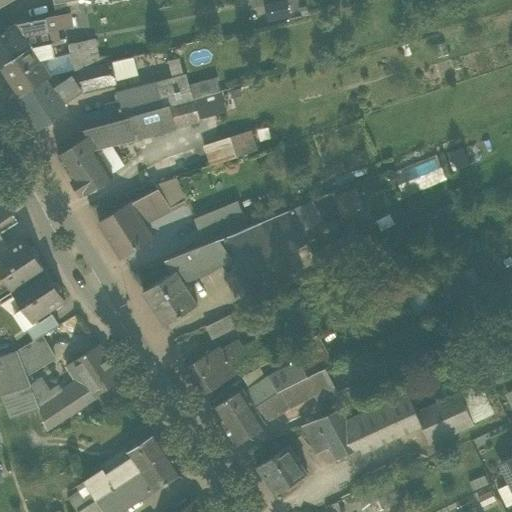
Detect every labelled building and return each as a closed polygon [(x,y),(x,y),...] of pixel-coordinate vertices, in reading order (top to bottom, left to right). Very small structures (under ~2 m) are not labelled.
[(0,0),(0,8),(13,0),(0,0)] [(80,11),(77,0),(73,0),(53,4),(55,15),(68,13),(68,14),(80,11)] [(287,0),(278,0),(263,3),(268,22),(291,17),(287,0)] [(69,26),(68,14),(68,13),(55,15),(46,17),(49,30),(69,26)] [(46,17),(16,23),(24,35),(49,30),(46,17)] [(31,46),(24,35),(16,23),(0,33),(0,65),(0,66),(31,46)] [(96,39),(83,42),(87,67),(101,64),(96,39)] [(31,46),(39,60),(55,56),(51,42),(31,46)] [(74,70),(87,67),(83,42),(69,44),(71,53),(74,70)] [(39,60),(31,46),(0,66),(19,95),(46,78),(49,76),(39,60)] [(39,60),(49,76),(71,71),(74,70),(71,53),(55,56),(39,60)] [(134,56),(109,62),(113,81),(138,75),(134,56)] [(172,78),(184,75),(179,57),(167,60),(172,78)] [(71,71),(72,74),(82,89),(85,87),(86,90),(114,83),(113,81),(109,62),(101,64),(87,67),(74,70),(71,71)] [(61,102),(82,89),(72,74),(52,87),(61,102)] [(116,92),(118,100),(119,99),(124,117),(169,105),(192,99),(188,84),(185,75),(184,75),(172,78),(116,92)] [(217,77),(188,84),(192,99),(194,98),(221,91),(217,77)] [(19,95),(39,127),(66,109),(61,102),(52,87),(46,78),(19,95)] [(194,98),(200,119),(227,111),(221,91),(194,98)] [(192,99),(169,105),(175,127),(200,119),(194,98),(192,99)] [(85,128),(124,117),(119,99),(118,100),(103,104),(105,109),(81,115),(85,128)] [(175,127),(169,105),(124,117),(85,128),(83,129),(88,137),(89,137),(95,147),(110,144),(175,127)] [(250,128),(230,135),(237,156),(258,150),(250,128)] [(217,139),(224,161),(237,156),(230,135),(217,139)] [(72,179),(81,194),(113,174),(112,173),(95,147),(89,137),(88,137),(58,156),(72,179)] [(224,161),(217,139),(203,144),(210,165),(224,161)] [(110,144),(95,147),(112,173),(123,165),(110,144)] [(463,147),(449,152),(456,169),(469,164),(463,147)] [(398,171),(408,196),(445,181),(435,156),(398,171)] [(157,187),(170,207),(188,197),(177,176),(155,184),(157,187)] [(129,202),(142,222),(170,207),(157,187),(129,202)] [(353,189),(335,196),(344,216),(362,209),(353,189)] [(0,219),(11,212),(0,194),(0,219)] [(313,200),(300,205),(311,225),(323,219),(313,200)] [(237,201),(226,206),(232,218),(242,213),(237,201)] [(99,222),(120,255),(151,235),(142,222),(129,202),(99,222)] [(300,205),(248,226),(271,264),(317,236),(311,225),(300,205)] [(232,218),(226,206),(195,218),(204,243),(218,238),(233,232),(248,226),(242,213),(232,218)] [(244,280),(271,264),(248,226),(233,232),(218,238),(227,253),(244,280)] [(360,234),(352,238),(358,251),(359,251),(368,247),(360,234)] [(321,269),(358,251),(352,238),(351,237),(314,255),(321,269)] [(0,271),(0,272),(12,291),(45,270),(37,256),(38,255),(39,253),(34,246),(32,246),(31,247),(25,238),(0,254),(0,265),(3,270),(0,271)] [(207,268),(227,253),(218,238),(204,243),(167,258),(174,271),(175,270),(181,279),(207,268)] [(53,282),(45,270),(12,291),(24,310),(27,308),(35,319),(65,300),(60,292),(61,290),(62,288),(57,281),(55,281),(53,282)] [(143,291),(164,323),(196,302),(181,279),(175,270),(174,271),(143,291)] [(245,307),(247,313),(256,308),(253,303),(245,307)] [(32,321),(35,319),(27,308),(24,310),(32,321)] [(211,323),(217,336),(247,321),(241,308),(240,309),(211,323)] [(27,329),(34,340),(42,335),(60,325),(53,313),(27,329)] [(293,348),(300,362),(307,376),(327,366),(333,363),(319,334),(293,348)] [(55,358),(42,335),(34,340),(16,350),(26,375),(55,358)] [(239,338),(230,344),(238,355),(227,362),(231,367),(247,357),(249,360),(268,349),(265,345),(255,350),(251,341),(243,345),(239,338)] [(230,344),(220,350),(227,362),(238,355),(230,344)] [(99,345),(73,361),(95,395),(95,394),(120,378),(99,345)] [(231,367),(227,362),(220,350),(218,347),(186,368),(202,394),(234,373),(231,367)] [(249,360),(253,368),(273,358),(268,349),(249,360)] [(29,386),(30,385),(26,375),(16,350),(0,356),(0,390),(1,394),(2,395),(29,386)] [(96,395),(95,394),(95,395),(73,361),(66,366),(77,381),(62,391),(58,385),(49,391),(41,378),(30,385),(29,386),(38,408),(46,428),(47,428),(96,395)] [(212,407),(224,425),(278,390),(307,376),(300,362),(271,377),(247,393),(243,387),(212,407)] [(327,366),(307,376),(314,390),(326,413),(331,411),(340,407),(358,398),(352,384),(339,390),(327,366)] [(241,377),(247,386),(265,376),(260,367),(241,377)] [(314,390),(307,376),(278,390),(224,425),(236,443),(266,424),(263,418),(287,403),(314,390)] [(479,384),(460,394),(473,422),(492,413),(479,384)] [(29,386),(2,395),(11,418),(38,408),(29,386)] [(408,392),(388,402),(400,428),(419,419),(417,415),(418,414),(408,392)] [(429,442),(473,422),(460,394),(418,414),(417,415),(419,419),(429,442)] [(331,445),(338,458),(361,445),(400,428),(388,402),(348,422),(340,407),(331,411),(326,413),(313,419),(302,424),(317,452),(331,445)] [(126,450),(130,456),(139,470),(169,451),(155,431),(126,450)] [(257,465),(276,493),(308,472),(289,444),(257,465)] [(101,464),(103,467),(106,472),(130,456),(126,450),(125,448),(101,464)] [(169,451),(139,470),(149,485),(153,491),(182,472),(169,451)] [(114,487),(139,470),(130,456),(106,472),(103,467),(84,480),(87,484),(96,499),(97,498),(104,493),(114,487)] [(511,485),(511,456),(501,462),(510,482),(511,485)] [(123,502),(149,485),(139,470),(114,487),(123,502)] [(489,484),(485,474),(469,480),(473,490),(489,484)] [(375,487),(380,497),(405,485),(401,475),(375,487)] [(511,503),(511,485),(510,482),(498,488),(507,506),(511,503)] [(69,496),(78,511),(96,499),(87,484),(69,496)] [(410,495),(405,485),(380,497),(384,507),(386,506),(401,499),(410,495)] [(114,508),(123,502),(114,487),(104,493),(114,508)] [(358,495),(365,511),(374,511),(384,507),(380,497),(375,487),(358,495)] [(477,496),(482,507),(496,500),(491,490),(477,496)] [(106,511),(107,511),(114,508),(104,493),(97,498),(106,511)] [(106,511),(97,498),(96,499),(78,511),(106,511)] [(401,499),(386,506),(389,511),(391,511),(405,506),(401,499)] [(179,511),(202,511),(196,501),(179,511)]
